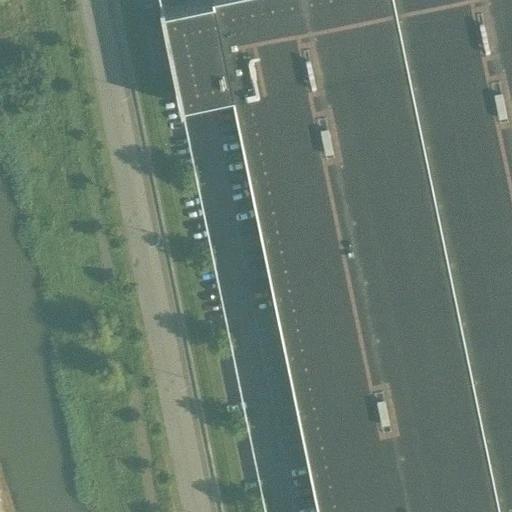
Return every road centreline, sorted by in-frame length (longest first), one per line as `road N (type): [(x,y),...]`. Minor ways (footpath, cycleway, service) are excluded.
road 1 (unknown): [(167,0),(274,511)]
road 2 (unclassified): [(90,0),(195,511)]
